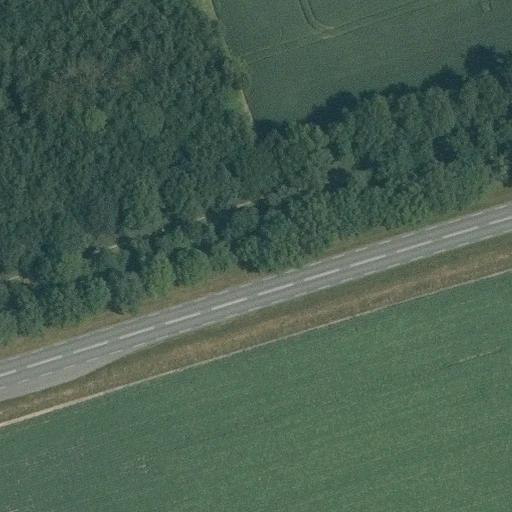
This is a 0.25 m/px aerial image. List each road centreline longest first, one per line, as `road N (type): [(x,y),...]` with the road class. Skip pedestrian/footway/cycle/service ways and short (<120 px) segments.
road 1 (track): [(0,284),(511,122)]
road 2 (primary): [(0,378),(511,220)]
